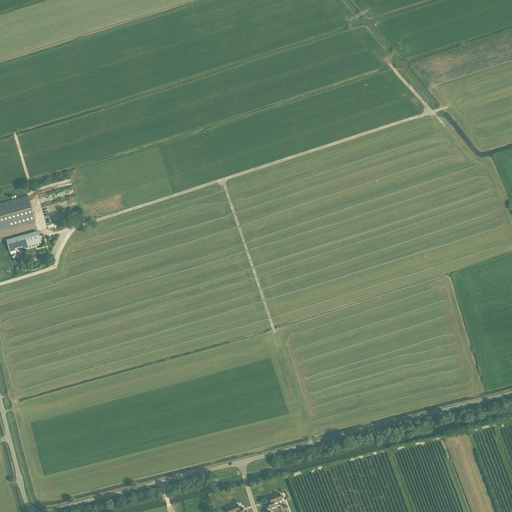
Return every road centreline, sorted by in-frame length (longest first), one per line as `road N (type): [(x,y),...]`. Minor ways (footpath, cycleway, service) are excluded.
road 1 (unclassified): [(50,511),(511,394)]
road 2 (track): [(72,227),(447,107)]
road 3 (track): [(0,236),(72,227),(50,269),(0,284)]
road 4 (track): [(222,179),(274,333)]
